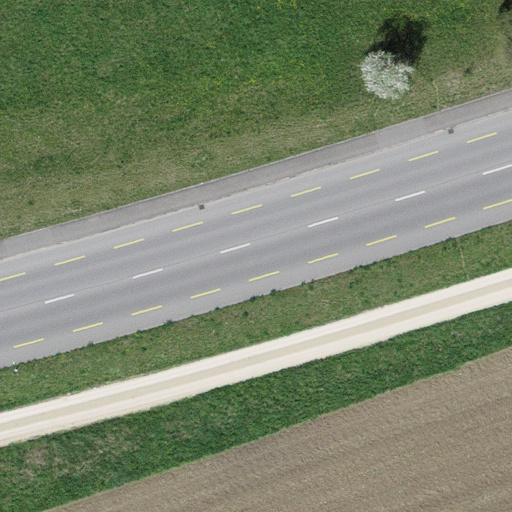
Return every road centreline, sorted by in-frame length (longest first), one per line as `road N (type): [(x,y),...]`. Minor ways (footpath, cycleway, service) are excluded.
road 1 (track): [(511,283),(128,408),(0,435)]
road 2 (primary): [(0,314),(511,165)]
